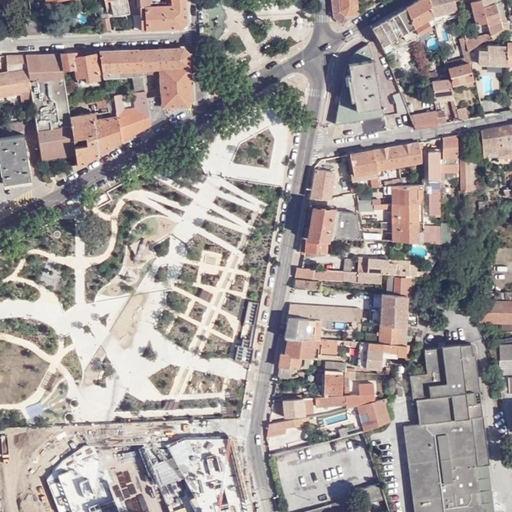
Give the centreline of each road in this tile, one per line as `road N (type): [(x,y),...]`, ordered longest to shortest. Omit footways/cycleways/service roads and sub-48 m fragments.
road 1 (tertiary): [(270,511),(252,442),(305,154)]
road 2 (secondary): [(0,228),(201,118)]
road 3 (residential): [(305,154),(511,116)]
road 4 (residential): [(0,45),(193,38)]
road 5 (secondary): [(201,118),(318,48)]
